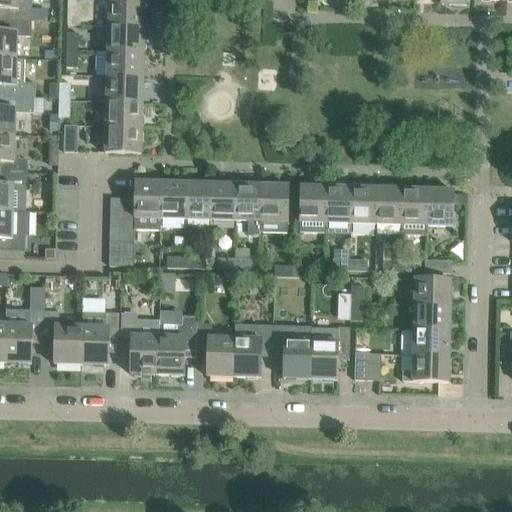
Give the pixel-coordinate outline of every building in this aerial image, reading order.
[(0,0),(0,10),(4,11),(4,22),(31,23),(31,12),(31,3),(29,0),(0,0)] [(93,2),(68,1),(67,27),(80,27),(80,22),(92,22),(93,2)] [(144,3),(109,2),(108,28),(144,29),(144,3)] [(31,23),(4,22),(4,34),(0,33),(0,60),(16,61),(16,38),(30,38),(31,23)] [(144,29),(108,28),(107,54),(143,55),(144,29)] [(78,53),(78,35),(67,34),(66,52),(78,53)] [(66,52),(66,69),(77,70),(78,53),(66,52)] [(143,55),(107,54),(107,79),(142,80),(143,55)] [(0,60),(0,87),(2,88),(2,99),(29,100),(35,100),(35,90),(36,84),(24,84),(24,61),(16,61),(0,60)] [(107,79),(106,104),(142,105),(142,80),(107,79)] [(59,85),(59,100),(59,102),(70,103),(71,85),(59,85)] [(2,110),(0,110),(0,137),(14,138),(14,114),(28,115),(28,100),(2,99),(2,110)] [(58,119),(70,120),(70,103),(59,102),(58,119)] [(142,105),(106,104),(105,129),(141,131),(142,105)] [(64,128),(64,134),(64,154),(76,154),(77,128),(64,128)] [(105,129),(105,155),(140,156),(141,131),(105,129)] [(0,175),(27,176),(27,164),(27,161),(13,161),(14,138),(0,137),(0,175)] [(0,213),(12,214),(26,214),(26,191),(27,176),(0,175),(0,213)] [(134,224),(134,231),(160,232),(160,220),(161,185),(135,184),(134,201),(134,213),(134,220),(134,224)] [(186,185),(161,185),(160,220),(185,221),(186,185)] [(211,186),(186,185),(185,221),(211,222),(211,186)] [(237,187),(211,186),(211,222),(236,222),(237,187)] [(237,187),(236,222),(248,223),(248,238),(261,238),(261,234),(262,187),(237,187)] [(262,187),(261,234),(287,235),(288,208),(288,188),(262,187)] [(300,188),(299,234),(325,235),(326,189),(300,188)] [(326,189),(325,235),(350,236),(351,226),(352,190),(326,189)] [(377,190),(352,190),(351,226),(376,226),(377,190)] [(377,190),(376,226),(401,227),(402,191),(377,190)] [(426,237),(426,228),(427,192),(402,191),(401,227),(401,237),(426,237)] [(427,192),(426,228),(452,228),(453,206),(466,206),(466,196),(453,196),(453,192),(427,192)] [(134,213),(134,201),(111,201),(110,212),(134,213)] [(134,224),(134,220),(134,213),(110,212),(110,223),(134,224)] [(0,213),(0,259),(24,260),(25,253),(25,250),(25,239),(25,237),(26,214),(12,214),(0,213)] [(110,223),(110,234),(134,235),(134,224),(110,223)] [(110,234),(109,246),(133,246),(134,235),(110,234)] [(109,246),(109,257),(133,257),(133,246),(109,246)] [(109,257),(109,268),(133,269),(133,257),(109,257)] [(167,270),(184,270),(184,259),(167,258),(167,270)] [(202,259),(184,259),(184,270),(202,271),(202,259)] [(217,271),(234,272),(235,260),(217,260),(217,271)] [(252,260),(235,260),(234,272),(252,272),(252,260)] [(350,261),(332,261),(331,272),(349,273),(350,261)] [(350,261),(349,273),(367,273),(367,261),(350,261)] [(400,262),(383,262),(382,274),(400,274),(400,262)] [(400,274),(417,275),(417,263),(400,262),(400,274)] [(424,275),(451,276),(451,263),(425,262),(424,275)] [(292,280),(292,268),(284,267),(275,267),(274,279),(292,280)] [(292,280),(315,281),(316,269),(292,268),(292,280)] [(181,276),(181,286),(198,287),(198,277),(181,276)] [(450,282),(430,281),(415,281),(414,307),(450,308),(450,282)] [(351,287),(350,306),(362,306),(362,288),(351,287)] [(361,323),(362,306),(350,306),(350,322),(361,323)] [(413,332),(449,333),(450,308),(414,307),(413,332)] [(5,326),(4,365),(31,365),(32,340),(43,340),(44,314),(5,313),(5,326)] [(59,314),(44,314),(43,340),(54,341),(54,366),(81,367),(82,328),(59,328),(59,314)] [(82,328),(81,367),(107,367),(108,345),(119,346),(120,316),(82,315),(82,328)] [(119,346),(119,350),(131,350),(130,376),(157,377),(158,326),(158,322),(136,321),(136,316),(120,316),(119,346)] [(181,327),(158,326),(157,377),(184,377),(184,359),(196,359),(196,326),(197,319),(181,319),(181,327)] [(234,340),(211,340),(211,326),(196,326),(196,359),(196,353),(207,353),(206,378),(233,379),(234,340)] [(261,354),(272,355),(273,328),(235,327),(234,340),(233,379),(260,379),(261,354)] [(273,328),(272,355),(283,355),(283,380),(310,381),(311,330),(311,329),(273,328)] [(334,330),(311,330),(310,381),(337,382),(337,356),(349,357),(349,330),(334,330)] [(413,358),(448,358),(449,333),(413,332),(401,332),(400,356),(413,356),(413,358)] [(368,357),(355,357),(354,383),(367,383),(368,357)] [(380,383),(380,363),(380,357),(368,357),(367,383),(380,383)] [(403,374),(403,384),(412,384),(448,385),(448,358),(413,358),(412,374),(403,374)]
